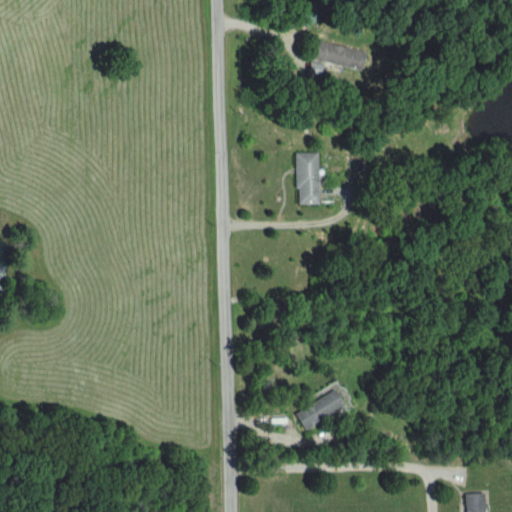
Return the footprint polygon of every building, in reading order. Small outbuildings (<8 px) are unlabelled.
[(323,14),(313,0),(294,14),(303,28),(323,14)] [(362,49),(311,41),(308,63),(359,70),(362,49)] [(293,153),(293,204),(315,204),(315,153),(293,153)] [(291,414),(303,431),(341,404),(329,387),(291,414)] [(463,494),(462,511),(481,511),(481,494),(463,494)]
